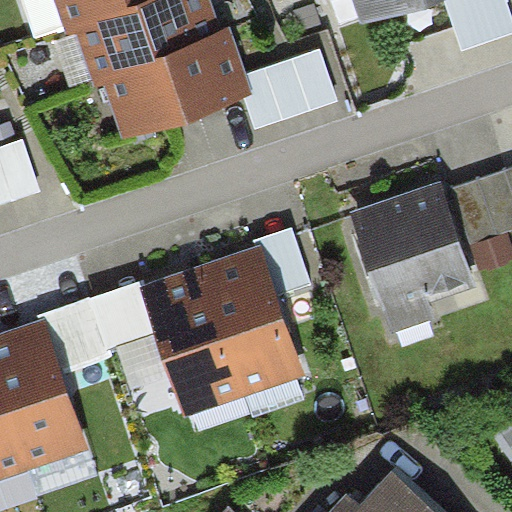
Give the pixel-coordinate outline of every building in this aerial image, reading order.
[(55,0),(66,31),(76,28),(152,0),(55,0)] [(211,1),(211,0),(152,0),(76,28),(96,85),(103,82),(225,35),(211,1)] [(352,0),(363,29),(444,0),(352,0)] [(444,0),(463,53),(511,36),(511,19),(505,0),(444,0)] [(103,82),(126,142),(244,97),(253,94),(246,75),(238,52),(231,34),(225,35),(103,82)] [(321,50),(246,75),(253,94),(244,97),(256,130),(339,103),(321,50)] [(0,207),(42,193),(23,140),(0,148),(0,207)] [(511,167),(446,190),(464,246),(511,231),(511,167)] [(377,202),(348,212),(391,337),(434,323),(427,301),(477,285),(464,246),(446,190),(444,181),(377,202)] [(254,240),(256,245),(261,243),(278,294),(310,284),(292,228),(254,240)] [(222,256),(200,263),(244,394),(305,374),(278,294),(261,243),(256,245),(222,256)] [(178,271),(141,283),(157,332),(184,414),(244,394),(200,263),(178,271)] [(46,317),(64,370),(106,355),(105,350),(157,332),(141,283),(38,315),(40,319),(46,317)] [(9,329),(0,331),(0,377),(29,467),(89,447),(64,370),(46,317),(40,319),(9,329)] [(0,476),(29,467),(0,377),(0,476)] [(455,511),(394,452),(360,487),(350,478),(317,511),(455,511)] [(243,511),(229,497),(212,511),(243,511)]
